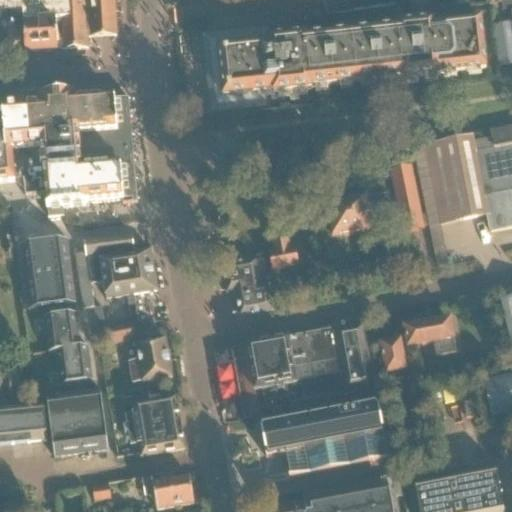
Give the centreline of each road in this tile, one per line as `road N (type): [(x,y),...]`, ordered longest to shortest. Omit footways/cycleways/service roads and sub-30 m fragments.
road 1 (unclassified): [(195,345),(511,277)]
road 2 (tertiary): [(195,345),(166,199),(155,75)]
road 3 (residential): [(0,472),(59,484),(216,459)]
road 4 (unclassified): [(0,84),(155,75)]
